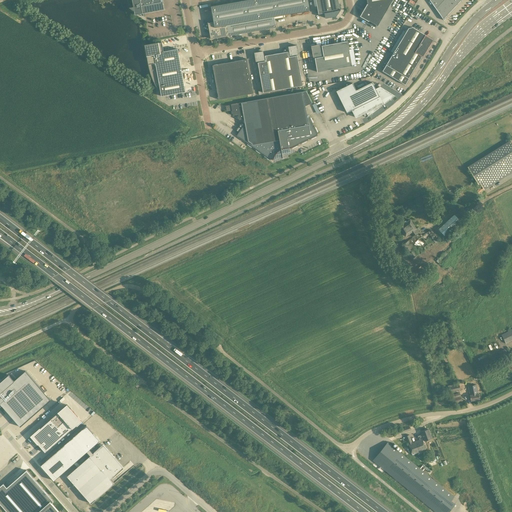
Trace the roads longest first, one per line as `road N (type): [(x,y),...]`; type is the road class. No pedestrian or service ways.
road 1 (motorway): [(382,511),(0,218)]
road 2 (unclassified): [(322,511),(73,327),(71,314),(82,303),(121,286),(145,292)]
road 3 (motorway): [(55,276),(362,511)]
road 4 (secondary): [(0,312),(340,154)]
road 5 (motorway): [(197,210),(98,49),(53,24),(0,21)]
road 6 (motorway): [(0,45),(42,36),(86,50),(113,80),(176,197)]
road 7 (unclassified): [(346,451),(145,292)]
road 8 (unclassified): [(494,2),(470,10),(411,92),(336,143),(340,154)]
road 9 (unclassified): [(194,52),(347,23),(349,0)]
road 10 (unclassified): [(346,451),(393,422),(469,410),(511,393)]
road 11 (secondary): [(404,113),(425,99),(475,34),(511,7)]
road 12 (secondary): [(494,2),(404,113)]
road 13 (unclassified): [(97,263),(94,246),(0,176)]
